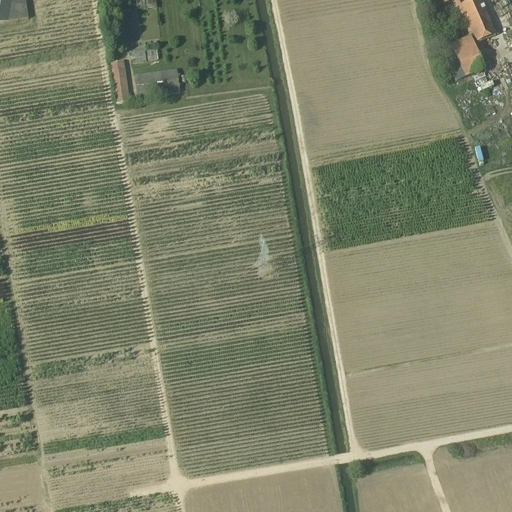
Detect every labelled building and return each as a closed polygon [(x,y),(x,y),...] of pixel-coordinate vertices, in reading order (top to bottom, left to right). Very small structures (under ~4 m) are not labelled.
[(0,0),(0,23),(8,22),(7,22),(28,20),(25,0),(0,0)] [(156,0),(145,1),(146,10),(156,9),(156,0)] [(441,0),(444,6),(453,2),(469,39),(450,47),(454,55),(444,58),(455,83),(465,80),(484,71),(473,45),(496,36),(480,0),(475,0),(464,5),(461,0),(441,0)] [(155,49),(146,50),(148,62),(157,61),(155,49)] [(129,104),(123,63),(110,65),(116,106),(129,104)] [(177,71),(134,77),(137,100),(180,94),(177,71)]
